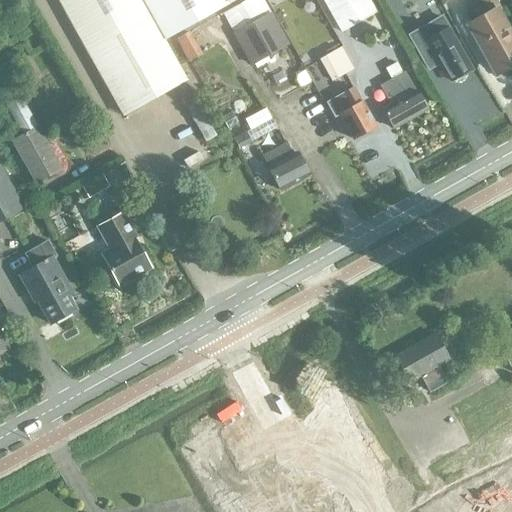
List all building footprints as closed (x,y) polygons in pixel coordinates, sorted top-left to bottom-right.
[(164,40),(228,4),(235,0),(56,0),(121,116),(186,79),(164,40)] [(262,0),(246,0),(222,14),(233,33),(231,34),(250,67),(288,45),(269,12),(262,0)] [(321,0),(340,32),(375,12),(368,0),(321,0)] [(511,40),(495,12),(500,9),(494,0),(480,0),(489,14),(469,25),(495,72),(502,68),(503,69),(504,70),(506,70),(508,70),(510,69),(511,69),(511,68),(511,67),(511,40)] [(434,52),(433,53),(450,82),(471,70),(447,27),(442,30),(439,25),(424,34),(434,52)] [(188,63),(202,55),(189,32),(175,40),(188,63)] [(331,78),(355,67),(344,44),(320,55),(331,78)] [(392,130),(428,110),(417,90),(415,91),(404,71),(400,73),(395,63),(385,68),(390,78),(378,85),(388,103),(379,108),(392,130)] [(347,107),(337,113),(352,140),(374,127),(351,87),(339,93),(347,107)] [(204,138),(215,134),(195,90),(184,95),(204,138)] [(61,169),(21,98),(0,109),(0,120),(35,183),(61,169)] [(270,118),(232,139),(236,148),(275,127),(270,118)] [(261,156),(267,167),(279,191),(309,175),(296,152),(292,154),(285,142),(261,156)] [(0,221),(24,208),(0,165),(0,221)] [(104,173),(85,183),(89,192),(109,183),(104,173)] [(107,249),(99,254),(118,286),(150,268),(134,239),(138,237),(123,211),(94,227),(107,249)] [(31,267),(17,275),(33,302),(36,301),(50,325),(75,310),(67,297),(72,294),(52,260),(56,257),(47,241),(23,254),(31,267)] [(0,353),(8,348),(0,333),(0,329),(7,325),(0,313),(0,353)] [(397,354),(412,381),(419,377),(428,393),(446,383),(437,367),(448,360),(434,334),(397,354)] [(511,334),(497,343),(511,369),(511,334)] [(238,511),(286,511),(262,468),(225,488),(238,511)]
